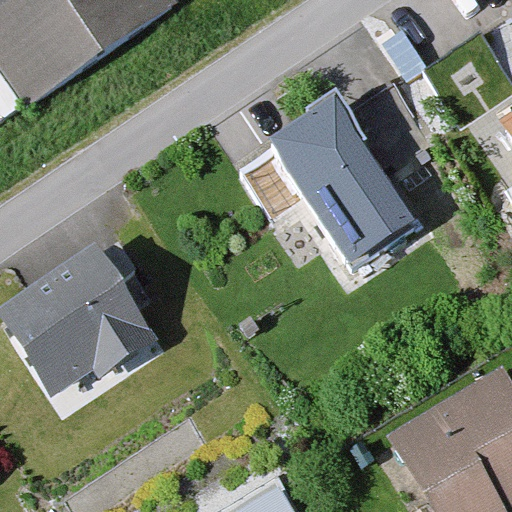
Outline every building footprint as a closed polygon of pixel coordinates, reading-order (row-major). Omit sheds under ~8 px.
[(0,0),(0,72),(25,107),(174,0),(0,0)] [(511,13),(489,24),(511,78),(511,13)] [(412,235),(333,118),(272,160),(351,276),(412,235)] [(511,124),(492,139),(511,166),(511,124)] [(0,328),(0,347),(52,417),(150,344),(89,263),(0,328)] [(511,511),(511,415),(492,385),(376,461),(409,511),(511,511)] [(296,511),(279,484),(235,511),(296,511)]
